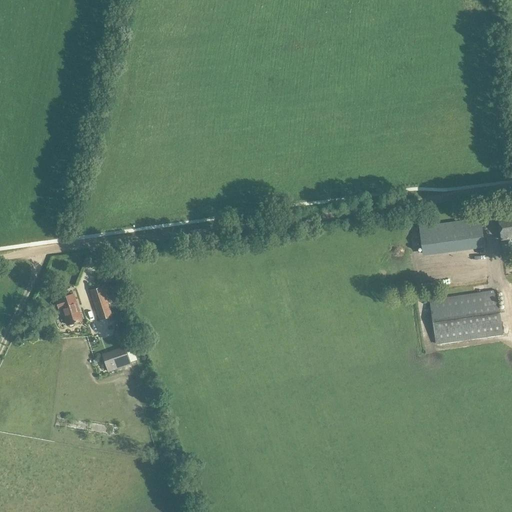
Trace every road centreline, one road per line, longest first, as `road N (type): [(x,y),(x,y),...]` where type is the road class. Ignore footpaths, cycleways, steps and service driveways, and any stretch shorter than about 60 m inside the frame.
road 1 (track): [(511,187),(0,258)]
road 2 (track): [(481,180),(496,277),(511,299)]
road 3 (track): [(0,348),(54,241)]
